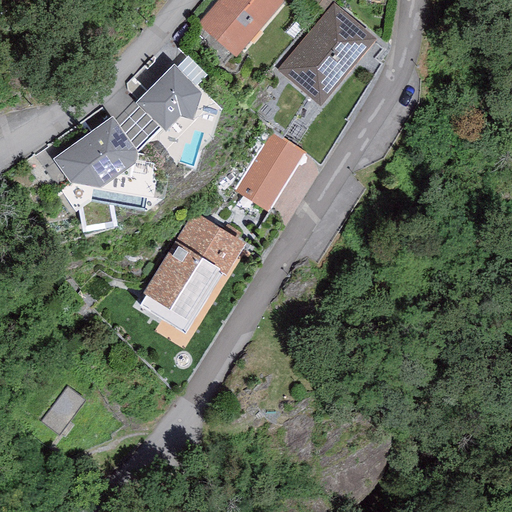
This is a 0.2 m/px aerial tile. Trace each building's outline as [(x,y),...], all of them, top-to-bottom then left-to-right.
[(217,0),(197,24),(235,56),(281,0),(217,0)] [(333,2),(277,69),(320,105),(376,38),(333,2)] [(202,90),(173,62),(135,102),(165,130),(180,115),(192,117),(202,90)] [(112,114),(54,158),(69,181),(100,187),(135,162),(136,149),(112,114)] [(272,132),(235,191),(268,211),(305,152),(272,132)] [(244,242),(193,211),(136,306),(187,337),(244,242)]
